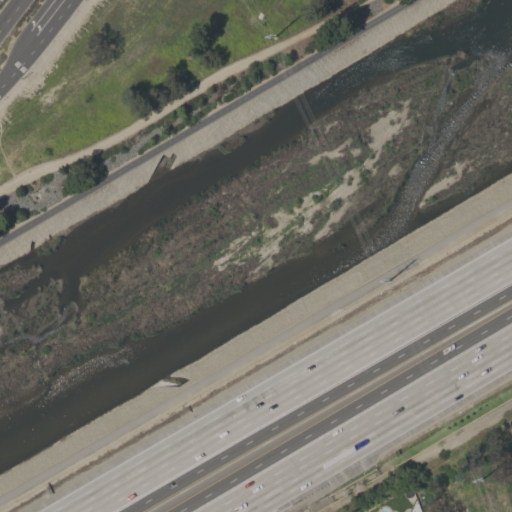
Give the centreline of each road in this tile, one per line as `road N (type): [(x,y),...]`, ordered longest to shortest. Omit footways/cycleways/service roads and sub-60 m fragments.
road 1 (motorway): [(511,262),(83,511)]
road 2 (motorway): [(511,291),(138,511)]
road 3 (motorway): [(177,511),(511,315)]
road 4 (motorway): [(224,511),(511,342)]
